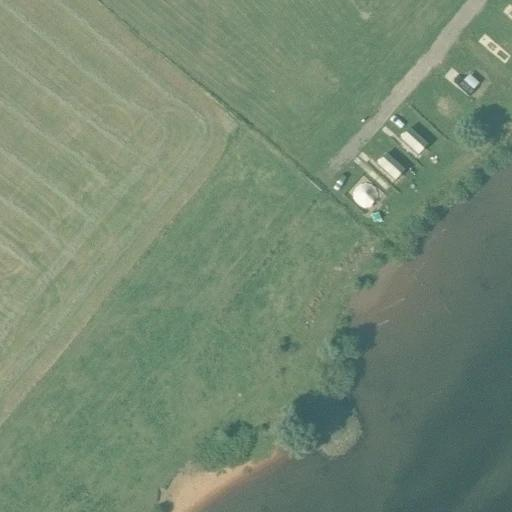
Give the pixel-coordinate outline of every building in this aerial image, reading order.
[(511,5),(506,0),(505,0),(497,10),(511,22),(511,5)] [(511,53),(486,33),(478,43),(505,66),(511,57),(511,53)] [(442,135),(453,123),(418,90),(407,102),(442,135)] [(412,128),(422,119),(408,103),(398,113),(412,128)] [(419,162),(428,152),(393,119),(383,129),(419,162)] [(425,175),(381,132),(359,154),(367,162),(378,152),(403,176),(400,180),(411,190),(425,175)] [(368,164),(391,186),(401,176),(377,154),(368,164)] [(332,192),(346,205),(359,191),(345,178),(332,192)]
